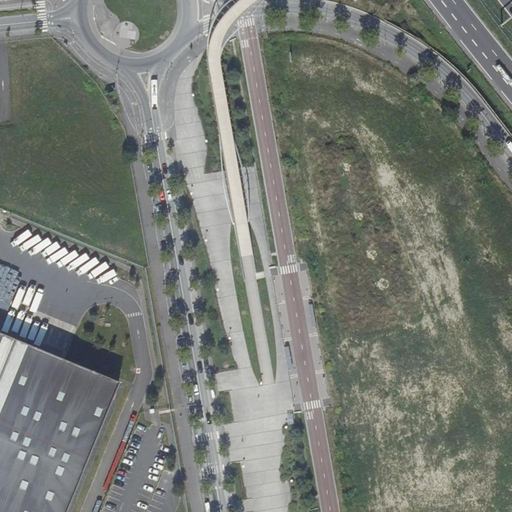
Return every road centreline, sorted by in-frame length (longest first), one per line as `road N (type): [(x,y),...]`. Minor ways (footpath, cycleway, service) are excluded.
road 1 (secondary): [(144,66),(219,511)]
road 2 (secondary): [(244,6),(330,11),(371,27),(447,73),(511,151)]
